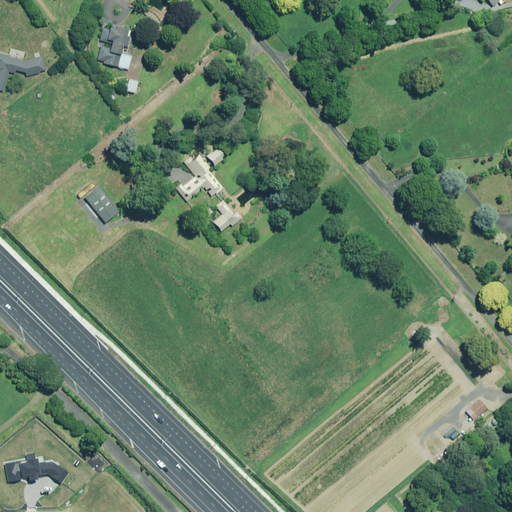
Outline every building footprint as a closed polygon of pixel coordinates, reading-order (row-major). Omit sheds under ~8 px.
[(127,51),(130,40),(133,30),(116,26),(114,30),(104,27),(100,41),(111,44),(110,49),(98,46),(94,60),(104,62),(103,64),(128,70),(131,57),(122,54),(123,50),(127,51)] [(22,62),(0,54),(0,91),(2,92),(9,72),(15,74),(16,71),(25,74),(26,77),(45,72),(42,57),(22,62)] [(137,82),(128,80),(125,91),(134,93),(137,82)] [(228,160),(218,147),(203,159),(199,154),(186,165),(195,177),(182,187),(181,185),(178,187),(188,200),(204,188),(212,198),(223,189),(210,174),(228,160)] [(95,187),(93,183),(76,196),(79,200),(95,187)] [(216,207),(222,214),(212,222),(220,232),(229,224),(232,227),(242,218),(236,211),(233,214),(222,201),(216,207)] [(486,409),(478,400),(465,412),(473,420),(486,409)]
